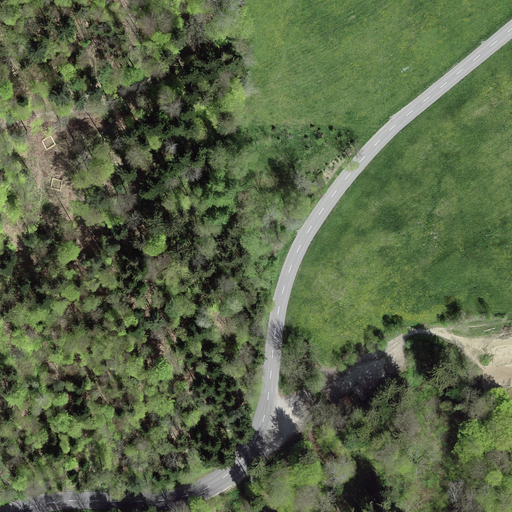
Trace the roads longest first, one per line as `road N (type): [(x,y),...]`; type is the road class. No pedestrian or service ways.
road 1 (tertiary): [(255,442),(285,279),(310,226),(369,150),(511,28)]
road 2 (track): [(261,426),(400,338),(432,330),(511,341)]
road 3 (tertiary): [(255,442),(196,492),(47,502),(12,511)]
